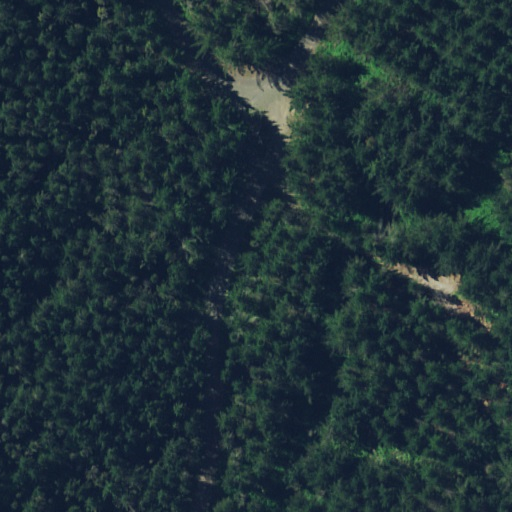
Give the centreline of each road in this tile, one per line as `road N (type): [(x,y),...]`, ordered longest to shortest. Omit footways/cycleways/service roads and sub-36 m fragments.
road 1 (track): [(159,511),(180,436),(186,309),(214,200),(278,82)]
road 2 (track): [(181,0),(278,82)]
